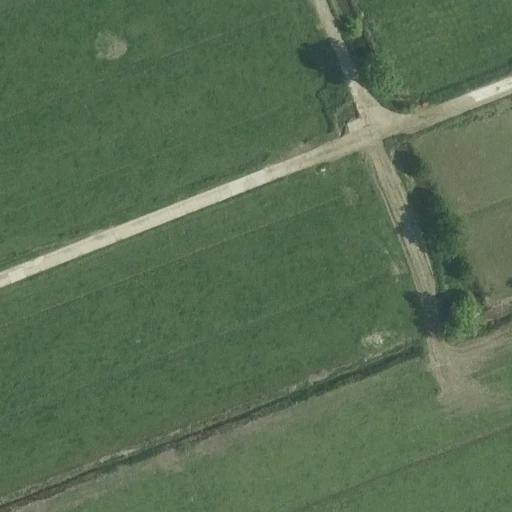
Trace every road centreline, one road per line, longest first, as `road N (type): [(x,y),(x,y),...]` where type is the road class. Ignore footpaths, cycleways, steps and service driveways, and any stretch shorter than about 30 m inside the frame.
road 1 (track): [(511,89),(0,286)]
road 2 (track): [(387,136),(320,0)]
